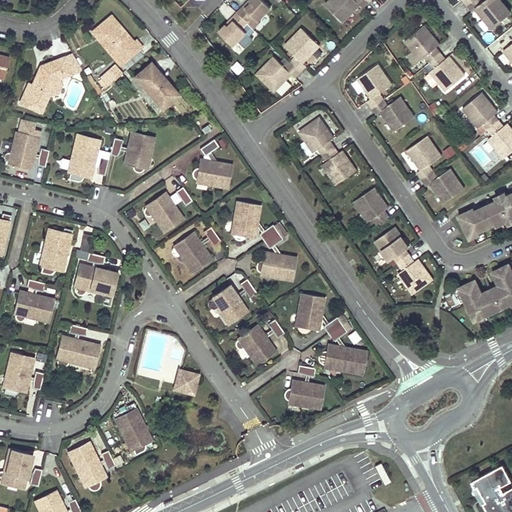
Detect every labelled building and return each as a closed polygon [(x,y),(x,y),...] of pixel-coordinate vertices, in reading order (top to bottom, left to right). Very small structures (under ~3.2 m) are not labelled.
[(262,0),(248,0),(236,12),(247,23),(254,16),(258,20),(271,8),(262,0)] [(327,0),(324,4),(342,22),(359,4),(363,8),(368,3),(364,0),(327,0)] [(480,0),(473,0),(467,5),(472,11),(476,8),(492,27),(511,12),(500,0),(485,0),(482,2),(480,0)] [(247,23),(236,12),(217,32),(232,47),(245,34),(240,29),(247,23)] [(118,26),(108,13),(88,31),(117,65),(138,46),(132,38),(131,40),(128,42),(116,28),(118,26)] [(441,45),(426,25),(405,42),(420,61),(427,56),(431,62),(435,67),(429,72),(446,93),(467,76),(450,55),(446,59),(437,48),(441,45)] [(131,40),(118,26),(116,28),(128,42),(131,40)] [(290,63),(300,72),(305,67),(302,63),(318,46),(300,28),(283,45),(295,57),(290,63)] [(79,71),(69,54),(63,56),(73,73),(79,71)] [(73,73),(63,56),(62,56),(38,65),(41,73),(38,75),(32,78),(30,84),(28,83),(20,103),(41,111),(49,94),(51,96),(58,92),(62,85),(58,80),(61,73),(67,75),(73,73)] [(256,74),(274,92),(292,74),(296,77),(300,72),(290,63),(286,67),(274,56),(256,74)] [(230,67),(238,74),(245,67),(237,60),(230,67)] [(147,61),(142,66),(147,72),(135,82),(157,109),(170,99),(152,77),(157,73),(147,61)] [(393,84),(379,64),(358,78),(372,99),(368,102),(376,114),(380,111),(394,132),(415,117),(401,97),(388,106),(384,100),(379,93),(393,84)] [(41,73),(38,65),(32,78),(38,75),(41,73)] [(147,72),(142,66),(130,76),(135,82),(147,72)] [(98,76),(104,84),(111,77),(106,70),(98,76)] [(152,77),(170,99),(175,94),(157,73),(152,77)] [(489,129),(499,121),(495,115),(499,112),(483,92),(462,109),(478,128),(484,123),(489,129)] [(439,109),(434,102),(429,106),(434,113),(439,109)] [(320,154),(334,144),(330,139),(334,136),(319,116),(297,132),(311,152),(317,149),(320,154)] [(22,120),(19,132),(40,137),(41,131),(35,130),(37,124),(22,120)] [(499,121),(489,129),(493,134),(487,139),(503,160),(511,152),(511,127),(508,122),(504,126),(499,121)] [(201,128),(204,133),(211,129),(208,124),(201,128)] [(15,132),(11,152),(10,152),(9,152),(8,152),(7,152),(6,153),(5,153),(5,154),(5,155),(4,155),(4,156),(4,157),(4,158),(4,159),(4,160),(5,160),(5,161),(6,161),(6,162),(7,162),(7,163),(8,163),(32,168),(40,137),(19,132),(15,132)] [(124,163),(132,165),(132,166),(132,167),(132,168),(132,169),(133,169),(133,170),(134,171),(135,172),(136,172),(137,172),(138,173),(139,173),(139,172),(140,172),(141,172),(142,172),(142,171),(143,171),(143,170),(144,170),(144,169),(144,168),(145,168),(148,168),(155,137),(131,132),(124,163)] [(70,178),(80,180),(81,180),(82,180),(83,180),(84,180),(85,180),(85,179),(86,179),(86,178),(87,178),(87,177),(88,177),(88,176),(88,175),(92,176),(101,140),(77,134),(68,171),(72,172),(70,178)] [(443,156),(429,136),(408,150),(422,171),(418,174),(427,186),(431,183),(445,204),(465,190),(451,169),(438,178),(434,172),(430,166),(443,156)] [(114,138),(110,154),(119,156),(123,140),(114,138)] [(464,150),(468,142),(460,138),(456,145),(464,150)] [(213,141),(199,150),(203,156),(205,157),(218,148),(213,141)] [(335,185),(357,170),(343,150),(340,153),(334,144),(320,154),(322,155),(327,162),(321,166),(335,185)] [(455,153),(449,146),(443,151),(448,159),(455,153)] [(46,166),(50,149),(41,147),(39,158),(39,164),(46,166)] [(106,174),(110,157),(101,155),(99,166),(99,172),(106,174)] [(200,161),(198,169),(197,169),(196,169),(195,169),(194,169),(194,170),(193,170),(192,171),(192,172),(191,172),(191,173),(191,174),(191,175),(191,176),(191,177),(191,178),(192,179),(192,180),(193,180),(193,181),(194,181),(195,181),(195,182),(196,182),(195,185),(226,191),(231,167),(200,161)] [(185,206),(192,201),(182,187),(175,192),(185,206)] [(387,207),(373,188),(352,203),(366,223),(373,219),(377,224),(389,216),(384,210),(387,207)] [(169,191),(149,205),(148,205),(147,206),(147,207),(146,208),(146,209),(146,210),(146,211),(147,211),(147,212),(147,213),(148,213),(148,214),(149,214),(150,214),(150,215),(151,215),(152,215),(153,215),(154,214),(155,214),(167,231),(187,217),(169,191)] [(472,210),(458,216),(471,243),(511,223),(511,196),(474,214),(472,210)] [(229,234),(232,234),(232,235),(232,236),(232,237),(232,238),(233,238),(233,239),(234,240),(234,241),(235,241),(236,241),(236,242),(237,242),(238,242),(239,242),(240,242),(241,242),(241,241),(242,241),(243,240),(244,240),(244,239),(244,238),(245,238),(245,237),(253,238),(259,207),(235,203),(229,234)] [(0,254),(3,255),(11,222),(10,222),(11,215),(4,213),(2,220),(0,219),(0,254)] [(258,237),(262,243),(276,233),(272,226),(258,235),(258,237)] [(398,264),(409,256),(404,249),(409,246),(395,226),(373,242),(387,262),(393,258),(398,264)] [(220,241),(210,227),(203,232),(213,246),(220,241)] [(41,272),(51,274),(52,274),(52,275),(52,274),(53,275),(54,275),(54,274),(55,274),(56,274),(57,273),(58,273),(58,272),(58,271),(59,271),(59,270),(63,271),(73,236),(71,236),(72,231),(65,229),(64,234),(49,230),(39,265),(43,266),(41,272)] [(196,230),(176,244),(175,244),(175,245),(174,245),(174,246),(174,247),(173,247),(173,248),(173,249),(173,250),(174,250),(174,251),(174,252),(175,252),(175,253),(176,253),(176,254),(177,254),(178,254),(179,254),(180,254),(181,254),(182,254),(182,253),(194,271),(214,257),(196,230)] [(84,244),(92,246),(95,234),(87,232),(84,244)] [(276,233),(262,243),(266,249),(268,249),(281,240),(276,233)] [(91,251),(90,251),(88,259),(99,262),(105,262),(107,255),(91,251)] [(259,274),(259,277),(289,283),(294,259),(263,253),(262,261),(261,261),(260,261),(259,261),(258,261),(258,262),(257,262),(256,263),(255,264),(254,265),(254,266),(254,267),(254,268),(254,269),(254,270),(255,271),(255,272),(256,272),(256,273),(257,273),(258,274),(259,274)] [(396,275),(411,295),(433,280),(418,259),(413,262),(409,256),(398,264),(402,271),(396,275)] [(82,262),(76,286),(76,287),(76,288),(76,289),(77,290),(77,291),(78,291),(78,292),(79,292),(80,293),(81,293),(82,293),(83,293),(84,293),(84,292),(85,292),(85,291),(86,291),(86,290),(87,290),(87,289),(113,295),(119,271),(82,262)] [(476,278),(457,288),(465,305),(473,321),(490,313),(507,305),(511,302),(511,268),(509,263),(493,271),(501,287),(484,295),(476,278)] [(248,297),(256,293),(246,278),(239,283),(248,297)] [(46,283),(29,279),(28,286),(33,288),(44,291),(46,283)] [(232,284),(212,298),(211,298),(211,299),(210,299),(210,300),(210,301),(210,302),(210,303),(210,304),(210,305),(210,306),(211,306),(211,307),(212,307),(213,307),(213,308),(214,308),(215,308),(216,308),(217,308),(218,307),(230,324),(250,310),(232,284)] [(26,316),(49,322),(54,298),(21,289),(15,313),(15,314),(15,315),(15,316),(15,317),(16,317),(16,318),(17,319),(18,320),(19,320),(20,320),(21,321),(22,320),(23,320),(24,320),(24,319),(25,319),(25,318),(26,318),(26,317),(26,316)] [(294,326),(297,326),(297,327),(297,328),(297,329),(297,330),(298,330),(298,331),(298,332),(299,332),(299,333),(300,333),(301,333),(301,334),(302,334),(303,334),(304,334),(305,334),(306,334),(306,333),(307,333),(308,332),(309,332),(309,331),(309,330),(310,330),(310,329),(318,330),(324,299),(300,295),(294,326)] [(327,335),(341,325),(337,318),(323,327),(323,329),(327,335)] [(277,338),(284,333),(274,319),(267,323),(277,338)] [(259,322),(238,336),(238,337),(237,337),(237,338),(236,339),(236,340),(236,341),(236,342),(236,343),(237,344),(237,345),(238,345),(238,346),(239,346),(240,346),(240,347),(241,347),(242,347),(243,347),(243,346),(244,346),(245,346),(256,363),(277,349),(259,322)] [(88,327),(71,323),(69,332),(80,334),(86,335),(88,327)] [(341,325),(327,335),(331,341),(333,341),(346,332),(341,325)] [(355,330),(348,335),(353,343),(360,338),(355,330)] [(64,334),(58,359),(58,360),(58,361),(58,362),(58,363),(59,363),(59,364),(60,364),(60,365),(61,365),(62,365),(63,365),(64,365),(65,365),(66,365),(67,364),(68,363),(68,362),(69,362),(69,361),(94,368),(100,344),(64,334)] [(365,352),(328,345),(326,352),(325,352),(324,352),(323,352),(322,352),(321,352),(320,353),(319,353),(319,354),(318,354),(318,355),(317,356),(317,357),(317,358),(317,359),(317,360),(317,361),(317,362),(318,362),(318,363),(319,364),(320,365),(321,365),(322,366),(324,366),(323,369),(360,376),(365,352)] [(5,391),(17,394),(18,394),(19,394),(20,393),(21,393),(21,392),(22,392),(22,391),(22,390),(23,390),(27,391),(36,358),(12,352),(3,385),(6,386),(5,391)] [(315,376),(316,367),(297,364),(296,373),(315,376)] [(40,389),(45,372),(37,370),(34,381),(34,387),(40,389)] [(198,374),(180,370),(176,387),(188,390),(194,391),(198,374)] [(289,378),(288,386),(288,385),(287,385),(286,385),(285,385),(285,386),(284,386),(283,386),(283,387),(282,387),(282,388),(281,388),(281,389),(280,389),(280,390),(280,391),(280,392),(280,393),(280,394),(281,394),(281,395),(281,396),(282,396),(282,397),(283,397),(283,398),(284,398),(285,398),(285,402),(316,408),(321,384),(289,378)] [(131,453),(142,448),(143,447),(144,446),(145,445),(145,444),(145,443),(145,442),(145,441),(149,439),(134,408),(133,409),(130,403),(123,406),(126,412),(112,419),(126,450),(129,448),(131,453)] [(87,484),(88,485),(88,486),(89,486),(89,487),(90,487),(90,488),(91,488),(92,488),(92,489),(93,489),(94,489),(95,489),(96,489),(97,489),(97,488),(98,488),(99,487),(100,487),(100,486),(101,485),(101,484),(101,483),(101,482),(101,481),(101,480),(101,479),(100,478),(107,475),(91,441),(68,451),(84,485),(87,484)] [(11,447),(4,469),(3,469),(2,469),(1,469),(0,469),(0,479),(0,480),(1,480),(25,487),(34,454),(11,447)] [(116,465),(109,449),(102,452),(104,459),(108,468),(116,465)] [(374,466),(385,482),(391,478),(380,462),(374,466)] [(510,481),(502,464),(470,481),(473,487),(476,486),(481,496),(498,487),(510,481)] [(38,486),(43,469),(36,467),(33,473),(30,483),(38,486)] [(482,503),(501,493),(498,487),(481,496),(476,486),(473,487),(472,488),(480,504),(482,503)] [(511,511),(511,486),(501,493),(482,503),(486,511),(511,511)] [(34,500),(39,511),(67,511),(57,489),(34,500)] [(80,511),(74,498),(68,501),(69,507),(71,511),(80,511)]
